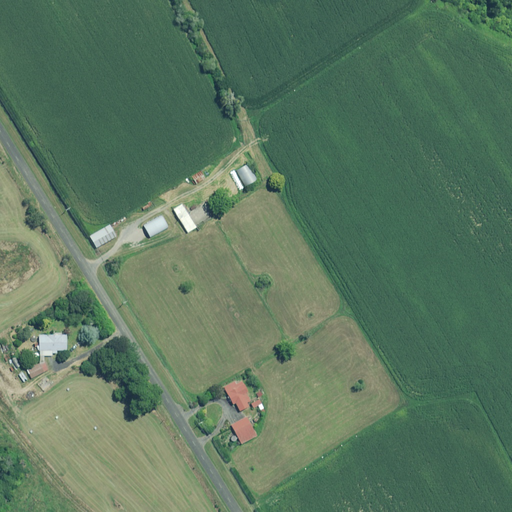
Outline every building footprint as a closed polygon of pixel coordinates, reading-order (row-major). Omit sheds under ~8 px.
[(256,180),(247,164),(237,170),(246,186),(256,180)] [(202,169),(191,176),(197,185),(207,179),(202,169)] [(196,227),(182,204),(173,210),(187,233),(196,227)] [(168,228),(162,216),(144,226),(150,237),(168,228)] [(116,237),(110,225),(90,236),(96,248),(116,237)] [(67,351),(67,335),(39,335),(39,356),(52,356),(52,353),(57,353),(57,351),(67,351)] [(48,370),(44,361),(27,370),(31,379),(48,370)] [(52,385),(46,378),(39,383),(45,391),(52,385)] [(243,394),(246,392),(247,392),(241,379),(224,387),(232,404),(235,403),(240,411),(249,407),(243,394)] [(262,404),(262,403),(259,399),(251,404),(254,409),(258,406),(262,404)] [(256,436),(246,417),(231,425),(241,444),(256,436)]
